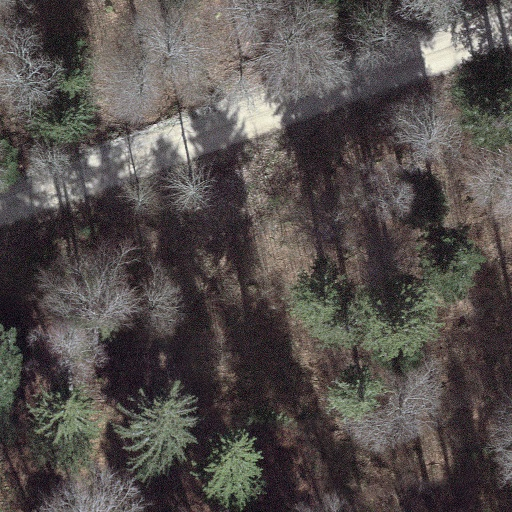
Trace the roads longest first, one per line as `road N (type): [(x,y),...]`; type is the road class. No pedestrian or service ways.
road 1 (track): [(0,203),(511,21)]
road 2 (track): [(281,106),(257,177),(78,511)]
